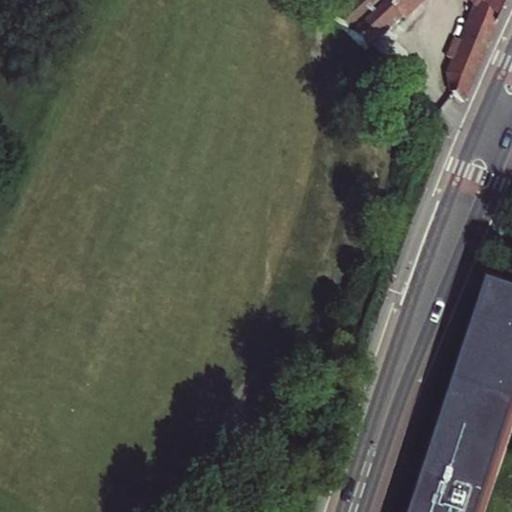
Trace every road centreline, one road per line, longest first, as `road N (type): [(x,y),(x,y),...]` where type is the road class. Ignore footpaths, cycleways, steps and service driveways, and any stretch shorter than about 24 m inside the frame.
road 1 (primary): [(511,50),(437,226),(341,511)]
road 2 (primary): [(363,511),(399,400),(511,131)]
